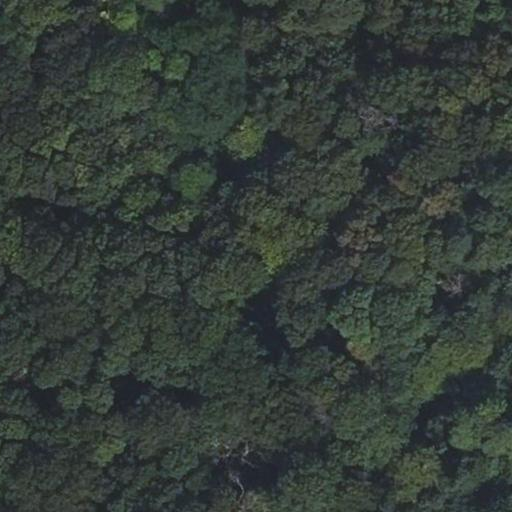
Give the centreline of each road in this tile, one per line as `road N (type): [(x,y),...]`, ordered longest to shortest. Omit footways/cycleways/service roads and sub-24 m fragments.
road 1 (track): [(441,511),(397,446),(342,213),(319,0)]
road 2 (track): [(204,511),(262,0)]
